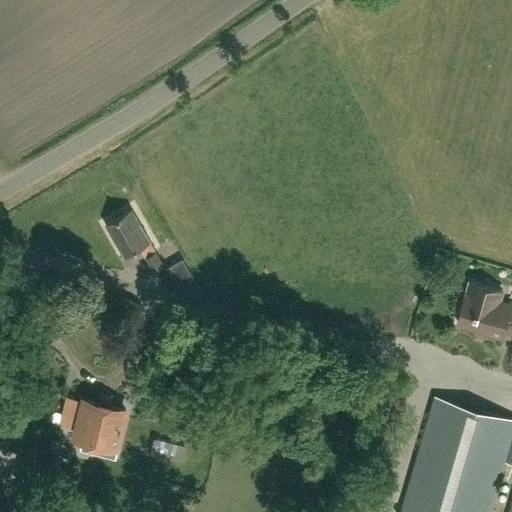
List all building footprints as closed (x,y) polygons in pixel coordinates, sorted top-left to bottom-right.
[(131,207),(105,222),(124,253),(149,238),(131,207)] [(164,264),(157,251),(146,256),(153,270),(164,264)] [(181,256),(165,267),(181,294),(197,285),(181,256)] [(465,291),(457,320),(486,328),(485,330),(502,335),(504,327),(511,329),(511,302),(499,299),(502,288),(470,279),(466,291),(465,291)] [(0,369),(9,358),(0,351),(0,369)] [(85,394),(80,413),(76,429),(99,435),(97,444),(115,449),(127,404),(111,400),(113,393),(101,390),(99,397),(85,394)] [(511,511),(511,417),(434,395),(399,511),(489,511),(506,458),(511,460),(511,501),(508,511),(511,511)] [(0,481),(0,498),(9,490),(0,481)]
